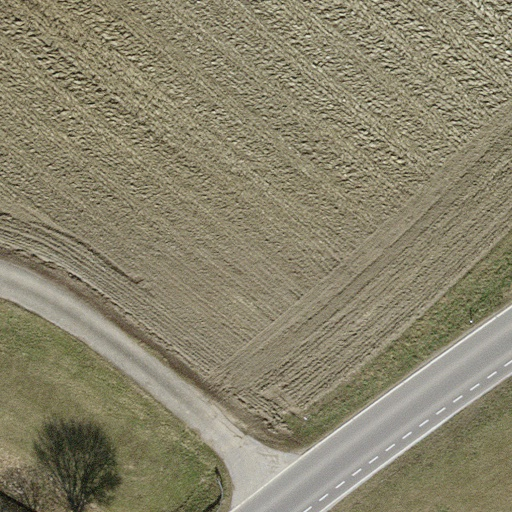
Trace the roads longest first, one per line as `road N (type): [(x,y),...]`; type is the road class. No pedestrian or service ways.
road 1 (track): [(0,277),(61,304),(210,424),(280,511)]
road 2 (tertiary): [(267,511),(511,338)]
